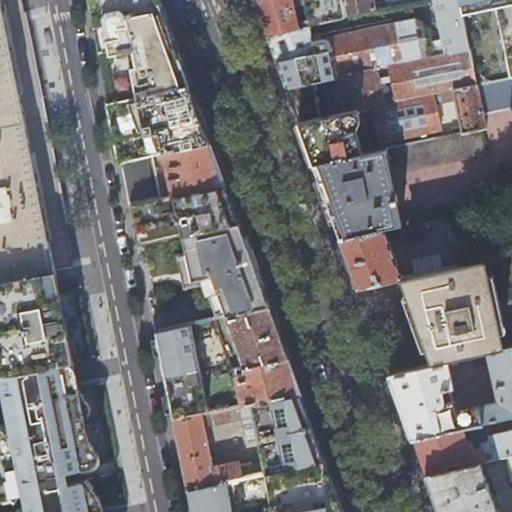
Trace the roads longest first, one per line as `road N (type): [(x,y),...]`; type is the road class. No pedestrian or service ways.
road 1 (tertiary): [(392,511),(207,0)]
road 2 (residential): [(55,0),(159,511)]
